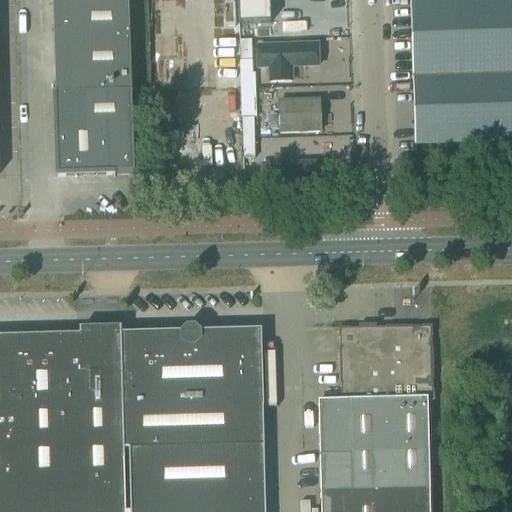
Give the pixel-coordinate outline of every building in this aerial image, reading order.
[(127,0),(50,0),(57,178),(133,175),(127,0)] [(237,0),(238,26),(270,25),(268,0),(237,0)] [(511,0),(430,0),(411,1),(415,148),(511,145),(511,0)] [(333,33),(332,2),(271,4),(271,35),(333,33)] [(209,17),(170,18),(171,80),(210,79),(209,17)] [(251,62),(251,42),(238,42),(239,62),(251,62)] [(316,48),(257,49),(257,74),(268,74),(269,89),(291,88),(291,73),(317,72),(316,48)] [(168,157),(199,156),(197,95),(166,96),(168,157)] [(318,102),(278,103),(279,138),(319,137),(318,102)] [(254,140),(253,120),(241,120),(241,140),(254,140)] [(254,160),(254,140),(241,140),(242,160),(254,160)] [(323,165),(288,166),(288,158),(275,158),(275,167),(261,167),(261,190),(324,188),(323,165)] [(165,180),(186,181),(188,168),(166,166),(165,180)] [(0,511),(264,511),(260,333),(200,334),(194,328),(185,329),(180,335),(0,339),(0,511)] [(340,404),(317,405),(320,511),(429,511),(427,403),(432,402),(430,329),(338,331),(340,404)]
